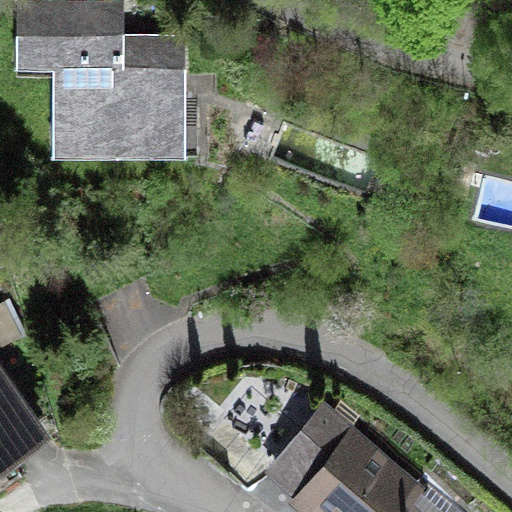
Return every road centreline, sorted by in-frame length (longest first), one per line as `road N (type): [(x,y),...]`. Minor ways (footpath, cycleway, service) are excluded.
road 1 (residential): [(207,511),(173,488),(138,420),(144,365),(238,323),(296,337),(380,384),(511,482)]
road 2 (residential): [(511,74),(435,57),(288,0)]
